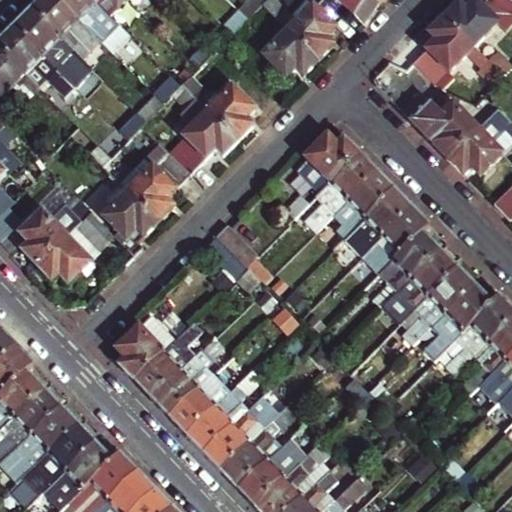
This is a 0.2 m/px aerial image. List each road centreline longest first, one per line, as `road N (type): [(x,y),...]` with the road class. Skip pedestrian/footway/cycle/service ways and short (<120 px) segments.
road 1 (residential): [(65,357),(336,88)]
road 2 (residential): [(336,88),(511,265)]
road 3 (residential): [(65,357),(211,511)]
road 4 (residential): [(336,88),(421,0)]
